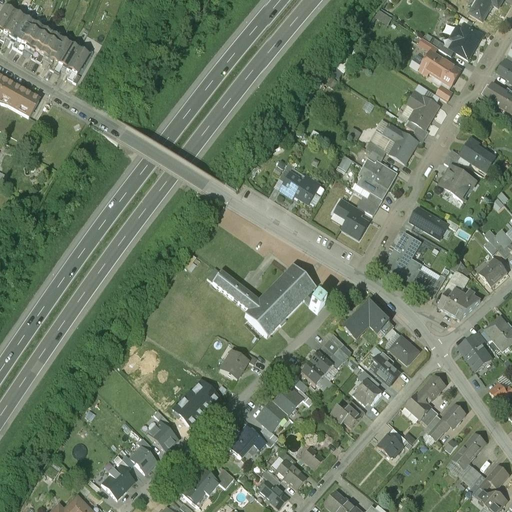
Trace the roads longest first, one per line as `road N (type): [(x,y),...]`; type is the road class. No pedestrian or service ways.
road 1 (motorway): [(0,415),(130,218),(308,0)]
road 2 (motorway): [(275,0),(110,206),(0,364)]
road 3 (residential): [(0,63),(364,279)]
road 4 (residential): [(364,279),(130,511)]
road 5 (residential): [(364,279),(511,25)]
road 6 (residential): [(299,511),(441,352)]
road 7 (residential): [(441,352),(511,452)]
